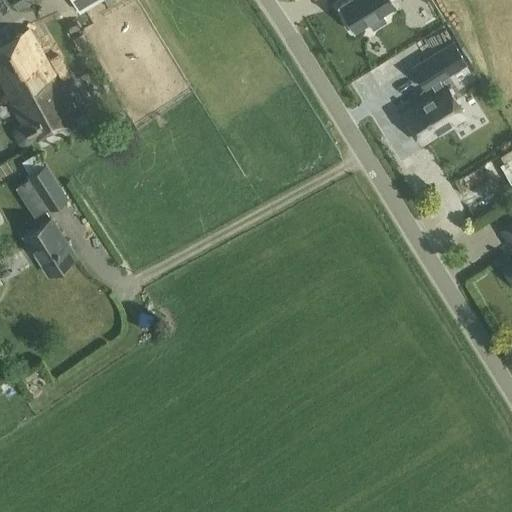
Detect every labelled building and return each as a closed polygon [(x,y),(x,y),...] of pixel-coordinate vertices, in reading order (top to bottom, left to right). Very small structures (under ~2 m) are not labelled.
[(334,0),(350,25),(365,15),(370,23),(384,14),(379,7),(389,0),(334,0)] [(29,30),(7,40),(19,60),(30,80),(27,81),(32,92),(38,102),(40,101),(42,106),(39,108),(35,110),(41,121),(48,132),(55,128),(78,117),(53,73),(29,30)] [(7,40),(0,44),(0,78),(4,87),(22,122),(18,124),(13,126),(13,130),(13,133),(16,138),(19,142),(20,144),(21,145),(32,140),(48,132),(41,121),(35,110),(39,108),(42,106),(40,101),(38,102),(32,92),(27,81),(30,80),(19,60),(7,40)] [(464,113),(447,86),(445,88),(439,79),(467,62),(454,41),(412,67),(425,88),(432,84),(437,92),(404,113),(421,140),(438,130),(439,132),(453,124),(451,121),(464,113)] [(481,104),(491,100),(484,85),(474,89),(481,104)] [(490,126),(501,124),(497,105),(485,108),(490,126)] [(46,165),(29,175),(51,209),(67,198),(46,165)] [(77,256),(52,218),(24,236),(49,274),(77,256)] [(511,251),(500,259),(511,278),(511,223),(502,230),(511,246),(511,251)]
